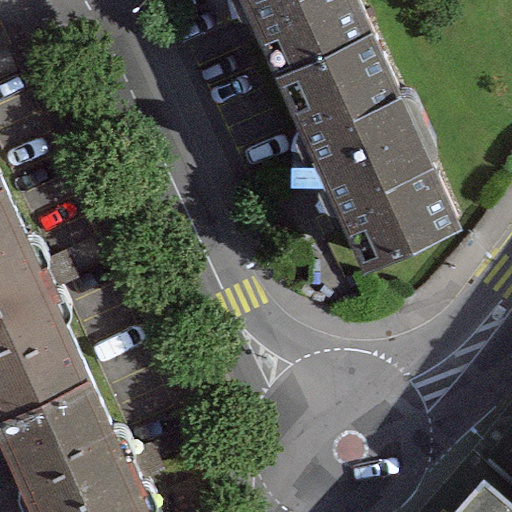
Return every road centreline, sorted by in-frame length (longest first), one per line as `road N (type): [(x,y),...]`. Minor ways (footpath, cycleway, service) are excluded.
road 1 (tertiary): [(84,0),(227,304),(294,395),(350,449)]
road 2 (tertiary): [(350,449),(511,300)]
